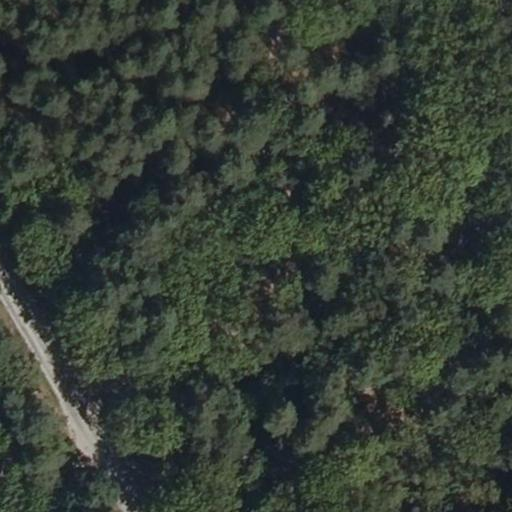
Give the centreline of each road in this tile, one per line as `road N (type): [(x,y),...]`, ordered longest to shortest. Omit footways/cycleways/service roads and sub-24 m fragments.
road 1 (track): [(68,511),(105,460),(293,113),(366,0)]
road 2 (secondary): [(0,276),(135,511)]
